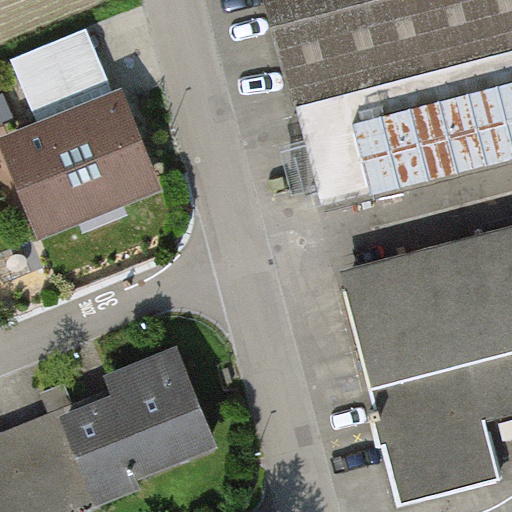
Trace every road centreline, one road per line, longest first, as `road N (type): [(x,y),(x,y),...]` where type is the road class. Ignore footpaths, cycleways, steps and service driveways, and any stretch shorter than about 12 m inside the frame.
road 1 (residential): [(248,261),(182,0)]
road 2 (residential): [(0,362),(248,261)]
road 3 (residential): [(312,511),(248,261)]
